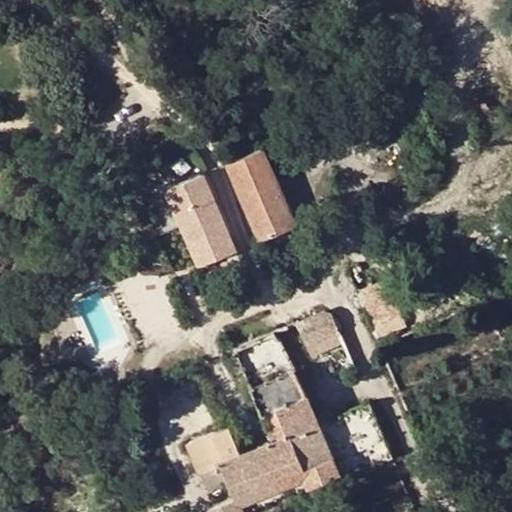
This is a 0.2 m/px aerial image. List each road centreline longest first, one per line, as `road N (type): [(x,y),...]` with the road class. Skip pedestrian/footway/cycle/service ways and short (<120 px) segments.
road 1 (track): [(454,511),(419,464),(329,286),(327,248),(370,135)]
road 2 (track): [(327,248),(432,203),(511,137)]
